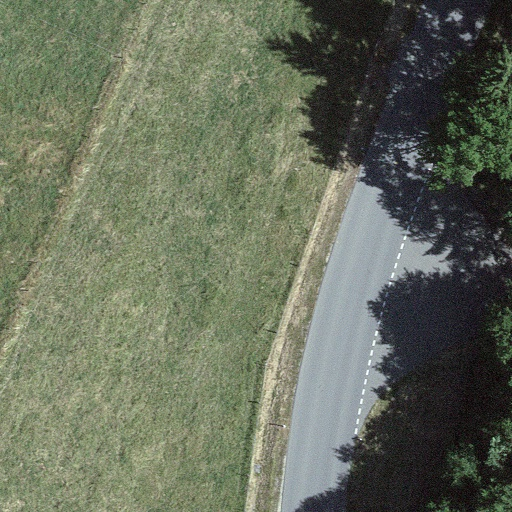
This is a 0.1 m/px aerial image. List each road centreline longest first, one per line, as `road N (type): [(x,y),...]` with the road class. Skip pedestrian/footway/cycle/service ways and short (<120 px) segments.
road 1 (tertiary): [(308,511),(364,270),(453,0)]
road 2 (track): [(511,297),(364,270)]
